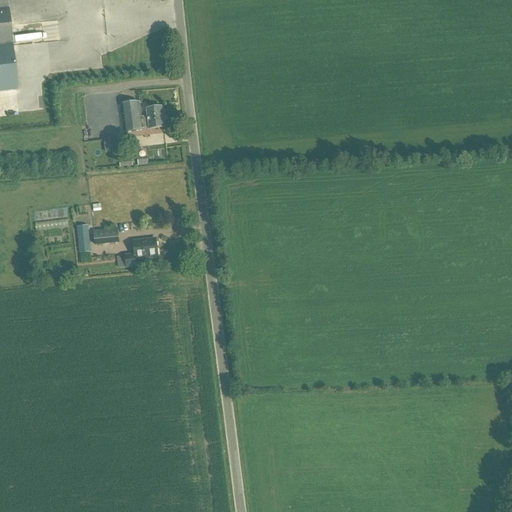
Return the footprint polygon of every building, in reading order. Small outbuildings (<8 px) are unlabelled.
[(0,0),(0,93),(18,91),(13,47),(10,48),(4,0),(0,0)] [(140,103),(121,105),(125,133),(144,130),(144,129),(150,128),(150,130),(165,128),(162,108),(147,110),(149,119),(143,120),(140,103)] [(118,139),(105,141),(106,153),(119,152),(118,139)] [(119,229),(95,232),(96,246),(120,243),(119,229)] [(88,232),(79,233),(81,250),(90,249),(88,232)] [(135,255),(126,256),(127,268),(137,267),(137,260),(159,258),(157,241),(143,242),(143,241),(134,242),(135,255)]
